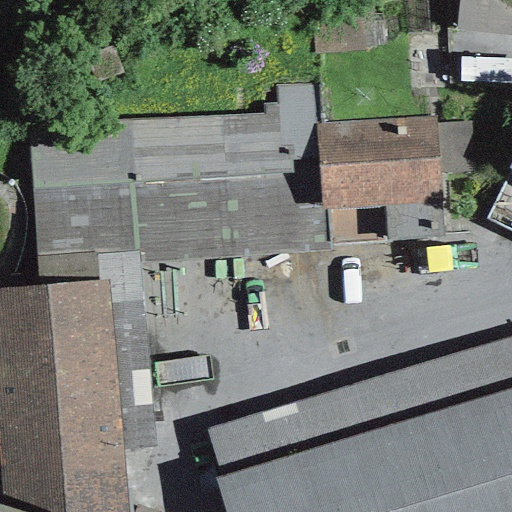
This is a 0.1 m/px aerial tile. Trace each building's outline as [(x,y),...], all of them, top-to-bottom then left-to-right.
[(313,29),(314,54),(373,51),(370,3),(322,5),(324,29),(313,29)] [(329,251),(326,210),(321,210),(313,124),(321,123),(317,84),(275,84),(277,103),(261,104),(261,115),(26,124),(34,259),(137,252),(139,264),(329,251)] [(321,123),(313,124),(321,210),(326,210),(384,208),(440,205),(434,118),(321,123)] [(442,238),(440,205),(384,208),(386,241),(442,238)] [(109,281),(123,450),(155,449),(139,264),(137,252),(34,259),(39,286),(109,281)] [(39,286),(0,289),(0,466),(2,495),(50,511),(127,511),(123,450),(109,281),(39,286)] [(220,476),(511,388),(511,339),(206,431),(220,476)] [(511,511),(511,388),(220,476),(214,478),(224,511),(511,511)]
